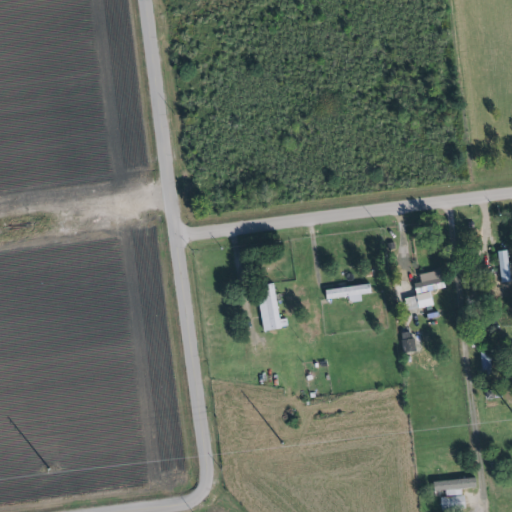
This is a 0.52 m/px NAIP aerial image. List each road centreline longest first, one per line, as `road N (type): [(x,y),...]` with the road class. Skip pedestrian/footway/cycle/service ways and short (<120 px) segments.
road 1 (residential): [(205,408),(144,0)]
road 2 (residential): [(182,235),(511,192)]
road 3 (residential): [(124,511),(212,496),(205,408)]
